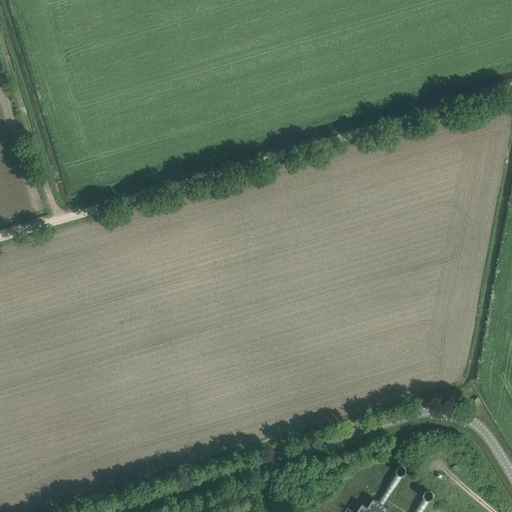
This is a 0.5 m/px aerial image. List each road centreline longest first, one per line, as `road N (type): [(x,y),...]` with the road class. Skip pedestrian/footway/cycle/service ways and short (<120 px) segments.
road 1 (track): [(511,89),(0,236)]
road 2 (track): [(0,33),(58,221)]
